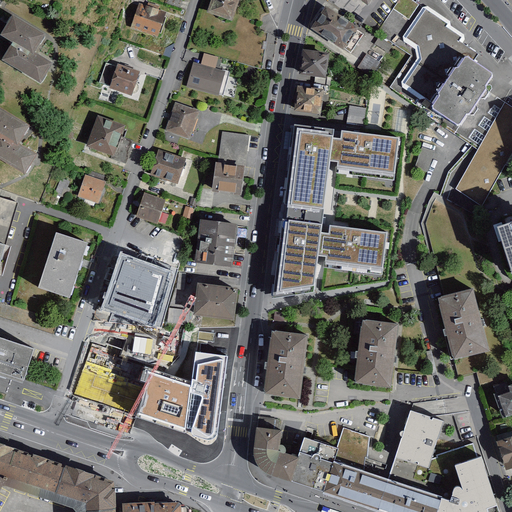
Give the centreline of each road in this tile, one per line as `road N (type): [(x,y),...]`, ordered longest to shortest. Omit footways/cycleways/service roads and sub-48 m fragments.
road 1 (unclassified): [(232,479),(299,13)]
road 2 (residential): [(55,424),(80,325),(196,0)]
road 3 (secondary): [(0,420),(127,466)]
